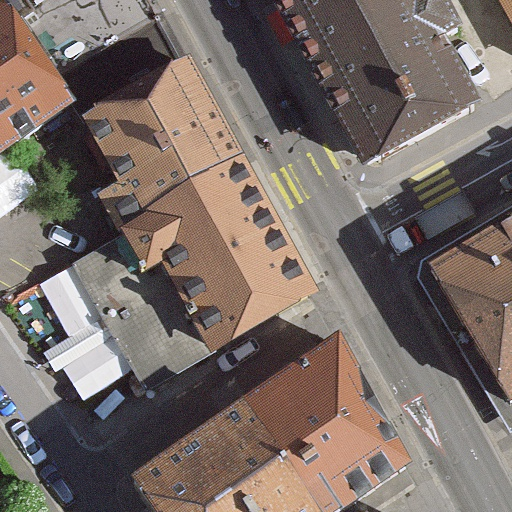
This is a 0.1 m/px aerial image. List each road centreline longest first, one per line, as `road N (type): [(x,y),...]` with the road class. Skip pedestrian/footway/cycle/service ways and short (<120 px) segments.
road 1 (secondary): [(205,0),(346,255)]
road 2 (primary): [(346,255),(470,469)]
road 3 (primary): [(511,159),(346,255)]
road 4 (residential): [(99,511),(0,369)]
